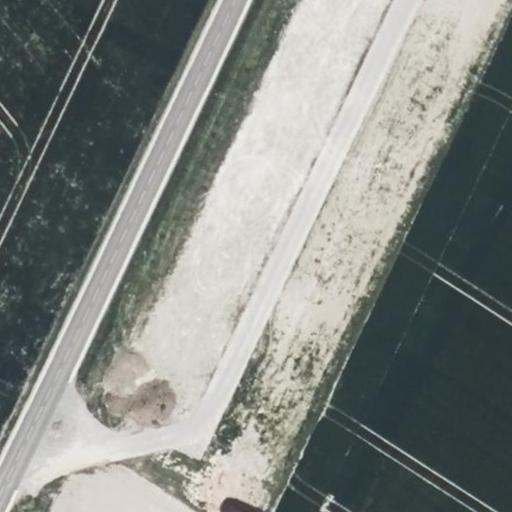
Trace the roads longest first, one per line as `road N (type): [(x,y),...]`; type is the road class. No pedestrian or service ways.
road 1 (track): [(26,511),(271,0)]
road 2 (tertiary): [(0,501),(238,0)]
